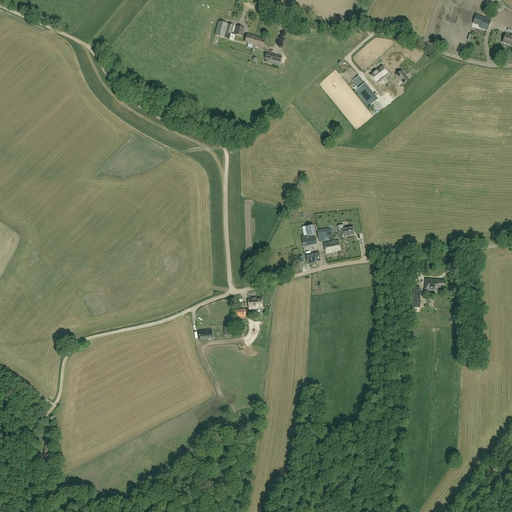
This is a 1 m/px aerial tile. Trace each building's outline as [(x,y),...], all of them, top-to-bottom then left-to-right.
[(489,6),(482,2),(478,10),(486,14),(489,6)] [(489,27),(491,20),(476,15),(473,23),(481,26),(480,28),(483,29),(484,25),(489,27)] [(219,22),(215,35),(229,39),(233,26),(219,22)] [(237,27),(235,35),(242,37),(244,29),(237,27)] [(511,47),(511,44),(511,35),(506,34),(503,43),(511,46),(511,47)] [(256,39),(256,37),(247,35),(245,43),(253,46),(256,39)] [(253,46),(262,49),(265,41),(256,39),(253,46)] [(267,54),(265,60),(280,64),(281,58),(278,57),(274,56),(267,54)] [(376,83),(388,74),(382,66),(370,75),(376,83)] [(402,71),(396,76),(403,84),(409,80),(402,71)] [(368,108),(378,100),(365,84),(364,84),(358,77),(353,81),(359,88),(355,91),(368,108)] [(314,226),(306,228),(308,236),(315,235),(314,226)] [(341,227),(339,227),(340,234),(342,233),(343,237),(355,235),(353,227),(342,229),(341,227)] [(317,231),(319,241),(325,240),(324,238),(333,236),(332,228),(317,231)] [(340,252),(339,241),(324,244),(326,254),(340,252)] [(308,264),(320,261),(318,252),(306,255),(308,264)] [(426,279),(425,290),(434,291),(434,290),(437,291),(438,287),(445,287),(445,282),(426,280),(426,279)] [(248,299),(249,310),(263,308),(261,298),(248,299)] [(245,309),(235,311),(236,318),(245,317),(245,309)] [(206,331),(199,332),(200,340),(208,339),(208,340),(211,340),(211,339),(212,339),(211,329),(206,330),(206,331)] [(225,380),(225,390),(239,390),(238,380),(225,380)]
